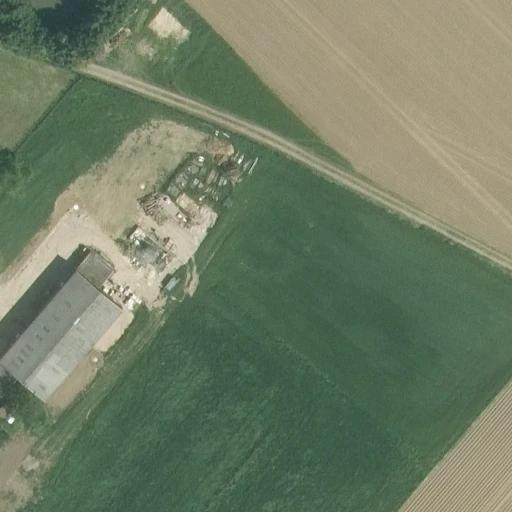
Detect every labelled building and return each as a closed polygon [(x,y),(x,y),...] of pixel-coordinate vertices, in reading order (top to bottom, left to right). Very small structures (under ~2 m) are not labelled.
[(90,8),(90,0),(19,0),(21,8),(29,20),(41,28),(55,31),(70,28),(82,20),(90,8)] [(182,29),(177,38),(198,50),(203,41),(182,29)] [(113,269),(90,249),(76,266),(98,286),(113,269)] [(76,266),(0,354),(0,359),(18,375),(43,396),(121,305),(98,286),(76,266)] [(18,375),(0,359),(0,375),(10,384),(18,375)] [(10,384),(0,375),(0,394),(1,395),(10,384)]
